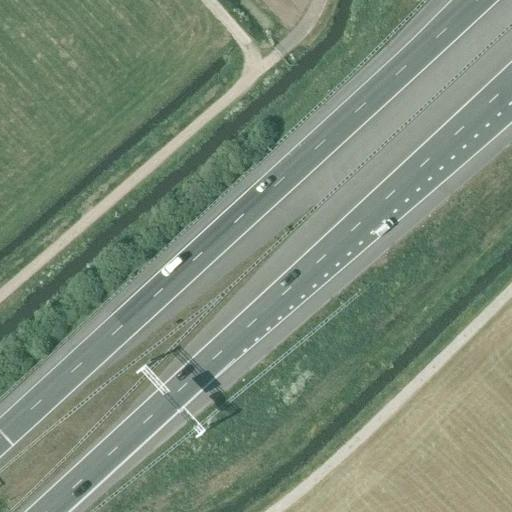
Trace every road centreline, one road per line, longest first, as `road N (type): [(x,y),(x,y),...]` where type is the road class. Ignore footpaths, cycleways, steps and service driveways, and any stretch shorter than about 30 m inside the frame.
road 1 (motorway): [(476,0),(0,439)]
road 2 (motorway): [(48,511),(511,84)]
